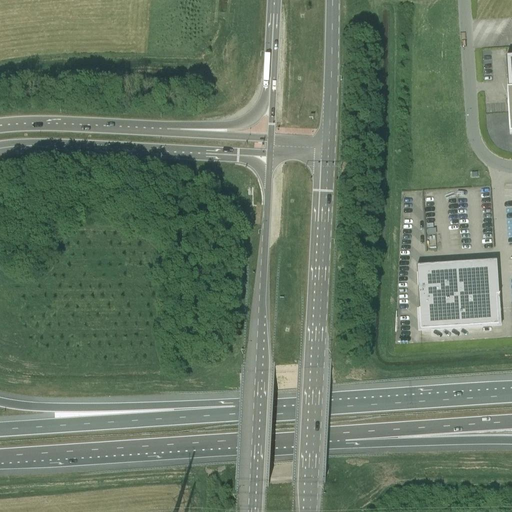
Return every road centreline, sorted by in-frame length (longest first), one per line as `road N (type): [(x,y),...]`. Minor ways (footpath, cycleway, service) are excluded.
road 1 (primary): [(309,511),(328,148)]
road 2 (primary): [(269,152),(250,511)]
road 3 (motorway): [(0,457),(343,434)]
road 4 (motorway): [(511,396),(233,414)]
road 5 (motorway): [(0,146),(269,152)]
road 6 (motorway): [(233,414),(0,431)]
road 7 (motorway): [(233,414),(0,402)]
road 8 (unclassified): [(511,166),(491,162),(474,144),(464,0)]
road 9 (motorway): [(343,434),(511,422)]
road 10 (motorway): [(343,434),(511,440)]
road 11 (motorway): [(166,132),(0,130)]
road 12 (primary): [(328,148),(331,0)]
